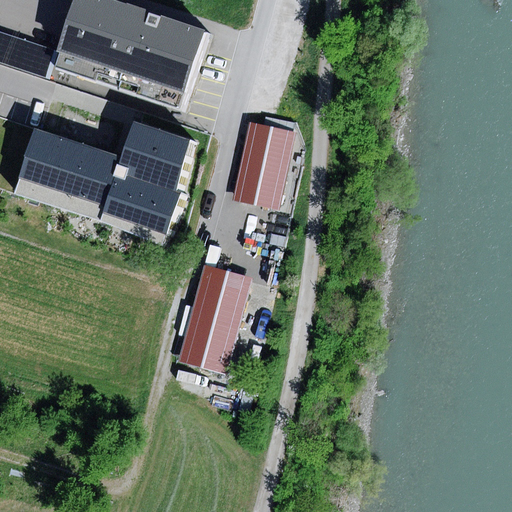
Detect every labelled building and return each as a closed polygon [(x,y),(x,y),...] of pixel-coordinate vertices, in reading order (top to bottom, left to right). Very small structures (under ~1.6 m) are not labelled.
[(81,0),(59,69),(121,89),(146,12),(109,0),(81,0)] [(121,89),(183,109),(208,32),(146,12),(121,89)] [(57,51),(0,32),(0,64),(48,80),(57,51)] [(251,123),(233,201),(278,211),(295,132),(251,123)] [(126,157),(35,129),(14,195),(165,242),(196,143),(136,124),(126,157)] [(252,278),(205,266),(180,361),(226,374),(252,278)]
